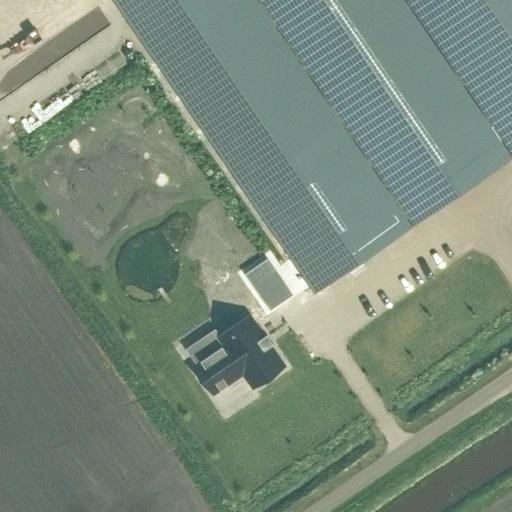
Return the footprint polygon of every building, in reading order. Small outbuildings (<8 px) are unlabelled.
[(113,0),(315,293),(414,225),(256,0),(113,0)] [(511,0),(404,0),(511,156),(511,0)] [(268,259),(251,271),(258,283),(254,286),(267,305),(267,304),(265,302),(272,297),(274,300),(289,290),(268,259)] [(283,364),(250,316),(219,338),(225,346),(208,358),(196,366),(214,391),(225,383),(242,371),(252,386),(283,364)] [(446,450),(452,458),(464,449),(466,452),(492,433),(484,422),(446,450)]
